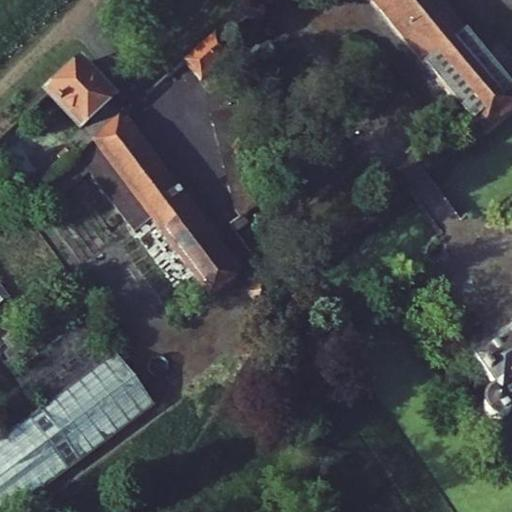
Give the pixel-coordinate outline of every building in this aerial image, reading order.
[(511,114),(511,87),(439,0),(378,0),(487,133),(511,114)] [(253,59),(232,36),(182,79),(194,93),(212,77),(221,88),(253,59)] [(134,102),(101,63),(73,90),(105,129),(134,102)] [(134,127),(105,151),(151,213),(162,228),(194,271),(224,310),(255,287),(134,127)] [(105,151),(90,164),(137,224),(151,213),(105,151)] [(181,281),(194,271),(162,228),(149,238),(181,281)] [(0,252),(0,280),(17,302),(30,291),(0,252)] [(276,294),(265,303),(273,314),(284,305),(276,294)] [(511,325),(472,352),(496,390),(490,395),(488,400),(489,407),(494,412),(499,415),(506,414),(511,408),(511,402),(511,325)] [(94,338),(70,356),(82,371),(105,353),(94,338)] [(0,511),(4,511),(157,411),(120,356),(0,435),(0,511)]
